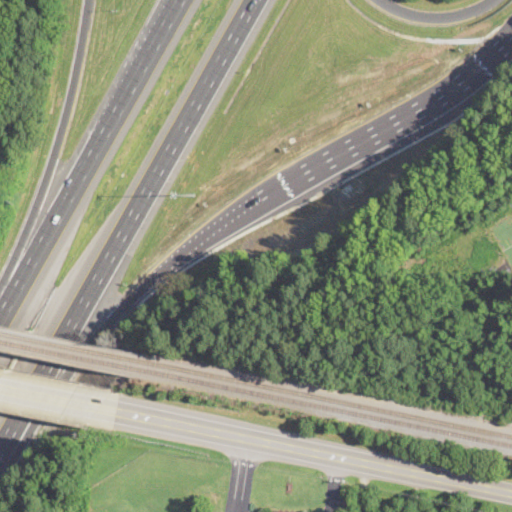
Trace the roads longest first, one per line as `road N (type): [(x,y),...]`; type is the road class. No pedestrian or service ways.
road 1 (motorway): [(25,403),(255,0)]
road 2 (primary): [(511,497),(116,411)]
road 3 (motorway): [(177,0),(2,308)]
road 4 (motorway): [(87,0),(60,132),(2,308)]
road 5 (motorway): [(260,198),(442,94),(509,39)]
road 6 (motorway): [(132,295),(260,198)]
road 7 (motorway): [(25,403),(57,383),(132,295)]
road 8 (motorway): [(492,0),(440,17),(378,0)]
